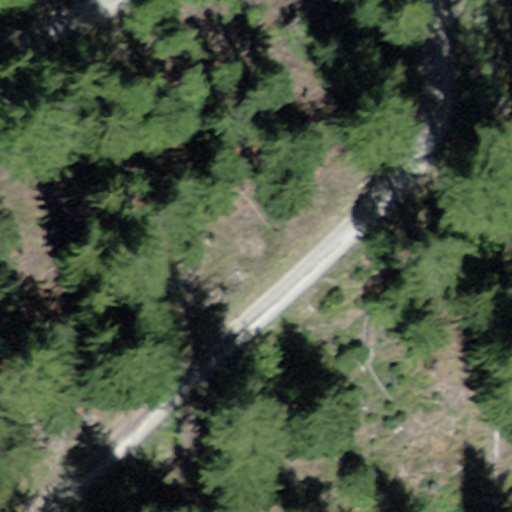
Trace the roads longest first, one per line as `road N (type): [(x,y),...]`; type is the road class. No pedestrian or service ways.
road 1 (track): [(38,511),(403,179),(427,116),(426,0)]
road 2 (track): [(118,0),(0,48)]
